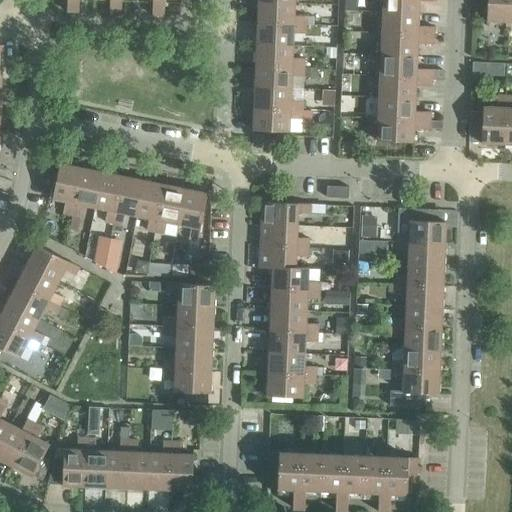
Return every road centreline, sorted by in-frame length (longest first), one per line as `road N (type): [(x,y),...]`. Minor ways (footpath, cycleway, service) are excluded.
road 1 (residential): [(231,511),(244,161)]
road 2 (residential): [(456,511),(465,193),(452,169)]
road 3 (residential): [(452,169),(244,161)]
road 4 (residential): [(225,161),(30,125)]
road 5 (residential): [(452,169),(454,0)]
road 6 (residential): [(227,0),(225,161)]
road 7 (residential): [(0,245),(21,202),(30,125)]
